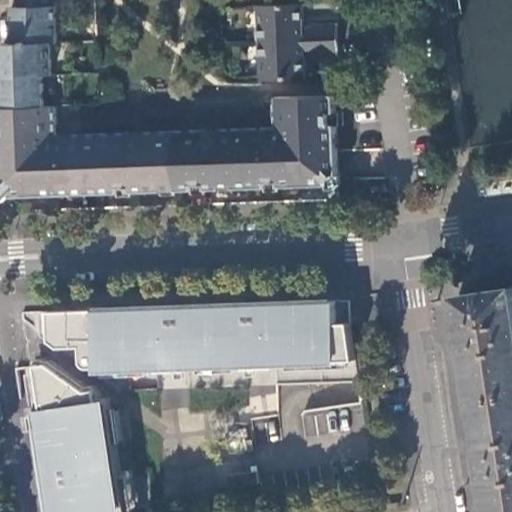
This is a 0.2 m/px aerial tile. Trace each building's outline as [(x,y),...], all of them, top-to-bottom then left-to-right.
[(12,46),(54,44),(59,40),(57,0),(18,0),(18,6),(11,6),(12,46)] [(259,44),(339,42),(338,22),(305,23),(304,7),(257,8),(259,44)] [(339,57),(339,42),(259,44),(261,82),(307,80),(306,59),(339,57)] [(47,77),(56,76),(54,44),(12,46),(4,46),(4,77),(47,77)] [(0,109),(47,108),(47,77),(4,77),(0,77),(0,109)] [(336,127),(336,114),(335,96),(275,100),(276,129),(175,133),(177,190),(330,184),(338,176),(338,152),(336,150),(336,127)] [(59,137),(86,136),(84,107),(57,108),(59,137)] [(177,190),(175,133),(86,136),(59,137),(57,108),(47,108),(0,109),(0,181),(16,196),(177,190)] [(511,511),(511,288),(458,297),(490,511),(511,511)] [(51,311),(52,340),(63,347),(83,346),(85,361),(88,365),(92,367),(100,367),(100,369),(105,369),(357,360),(349,301),(324,302),(260,304),(261,309),(247,310),(247,304),(187,306),(187,312),(174,313),(173,307),(156,307),(80,310),(51,311)] [(111,511),(125,510),(135,508),(129,474),(120,475),(107,400),(100,401),(98,390),(90,391),(49,363),(40,364),(46,409),(39,410),(48,470),(56,469),(59,484),(50,486),(53,511),(111,511)] [(305,435),(350,431),(348,407),(303,411),(305,435)] [(49,477),(50,486),(59,484),(56,469),(48,470),(49,477)]
